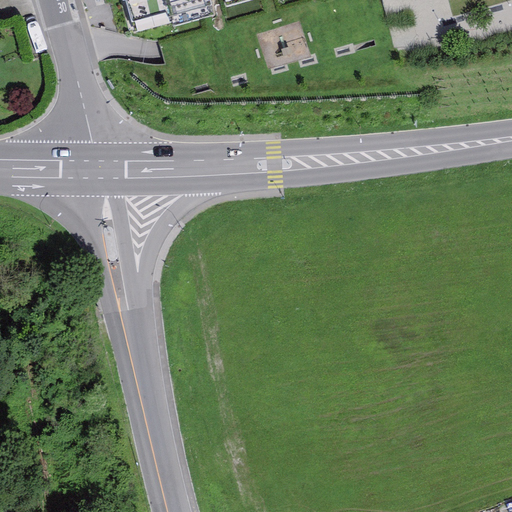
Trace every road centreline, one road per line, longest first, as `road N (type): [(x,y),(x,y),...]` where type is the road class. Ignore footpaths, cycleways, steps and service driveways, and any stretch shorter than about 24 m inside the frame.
road 1 (primary): [(511,139),(212,168)]
road 2 (unclassified): [(126,287),(179,511)]
road 3 (residential): [(55,0),(103,168)]
road 4 (primary): [(126,287),(168,217),(212,168)]
road 5 (unclassified): [(103,168),(126,287)]
